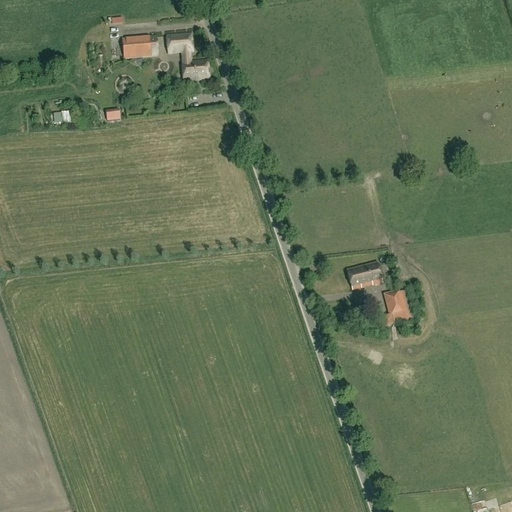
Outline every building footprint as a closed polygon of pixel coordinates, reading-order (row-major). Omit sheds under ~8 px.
[(153,14),(150,3),(132,6),(135,18),(153,14)] [(190,46),(189,41),(191,41),(191,36),(191,35),(166,37),(168,56),(180,55),(181,63),(182,82),(209,79),(208,73),(205,74),(204,69),(208,68),(207,61),(190,63),(189,53),(192,52),(192,46),(190,46)] [(123,60),(158,56),(156,37),(121,40),(123,60)] [(107,112),(108,122),(120,121),(118,110),(107,112)] [(347,271),(352,291),(382,283),(377,263),(347,271)] [(384,327),(387,326),(394,324),(392,318),(405,314),(399,291),(383,295),(388,316),(382,317),(384,327)] [(364,305),(357,307),(359,316),(366,314),(364,305)]
